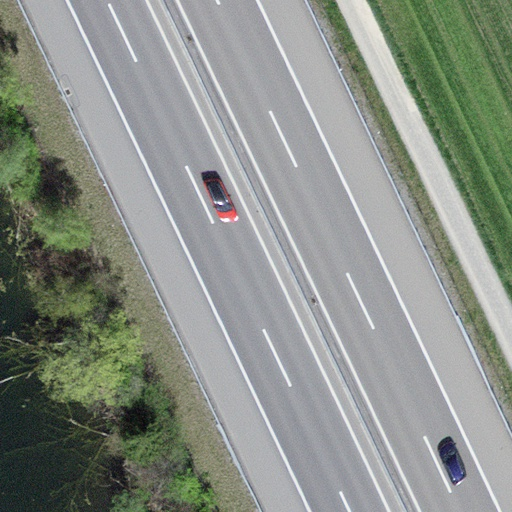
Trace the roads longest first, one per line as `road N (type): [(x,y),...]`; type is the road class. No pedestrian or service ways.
road 1 (motorway): [(459,511),(216,0)]
road 2 (motorway): [(106,0),(349,511)]
road 3 (track): [(511,338),(352,0)]
